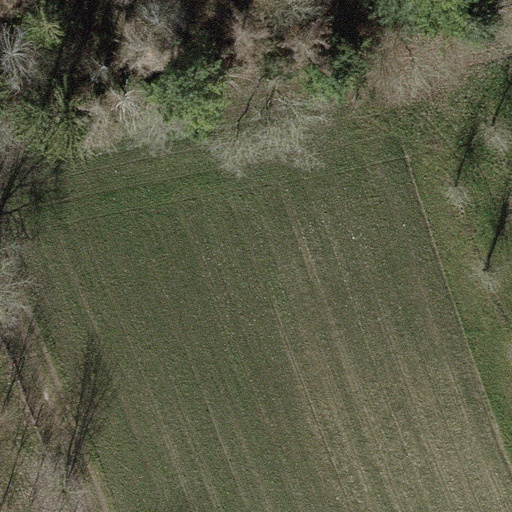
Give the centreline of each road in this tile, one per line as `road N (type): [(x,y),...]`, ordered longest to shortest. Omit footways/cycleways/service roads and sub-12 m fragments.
road 1 (track): [(0,155),(511,23)]
road 2 (track): [(110,511),(0,244)]
